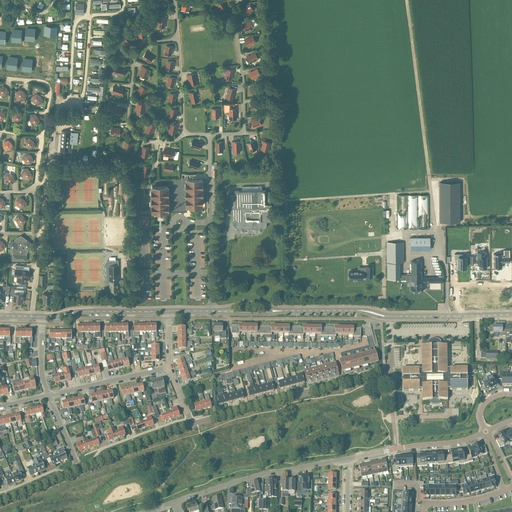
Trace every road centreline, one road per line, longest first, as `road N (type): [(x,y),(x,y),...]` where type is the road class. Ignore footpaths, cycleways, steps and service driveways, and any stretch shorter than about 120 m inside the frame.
road 1 (residential): [(191,424),(390,367),(388,316)]
road 2 (unclassified): [(182,133),(146,141),(127,126),(134,52),(177,39)]
road 3 (unclassified): [(211,311),(207,132)]
road 4 (residential): [(175,501),(346,458)]
road 5 (unclassified): [(207,132),(243,133),(231,0)]
road 6 (residential): [(346,458),(485,431)]
road 7 (tertiary): [(41,316),(167,311)]
road 8 (residential): [(48,395),(168,367)]
road 9 (tertiary): [(511,315),(388,316)]
road 10 (residential): [(78,469),(191,424)]
